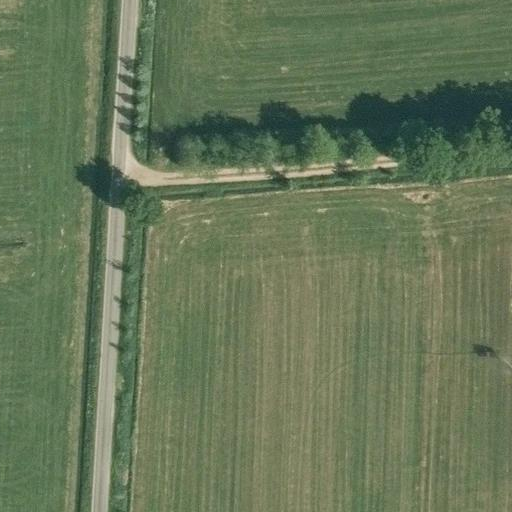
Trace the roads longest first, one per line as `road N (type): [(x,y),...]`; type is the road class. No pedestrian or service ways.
road 1 (unclassified): [(92,511),(127,0)]
road 2 (track): [(115,178),(511,152)]
